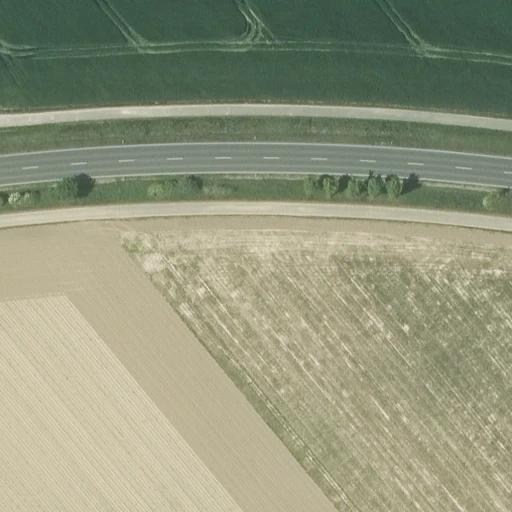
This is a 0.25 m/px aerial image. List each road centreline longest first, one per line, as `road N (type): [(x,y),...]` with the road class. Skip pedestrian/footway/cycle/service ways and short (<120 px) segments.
road 1 (track): [(0,219),(250,206),(511,226)]
road 2 (secondary): [(511,171),(303,155),(0,170)]
road 3 (track): [(0,121),(313,107),(511,123)]
